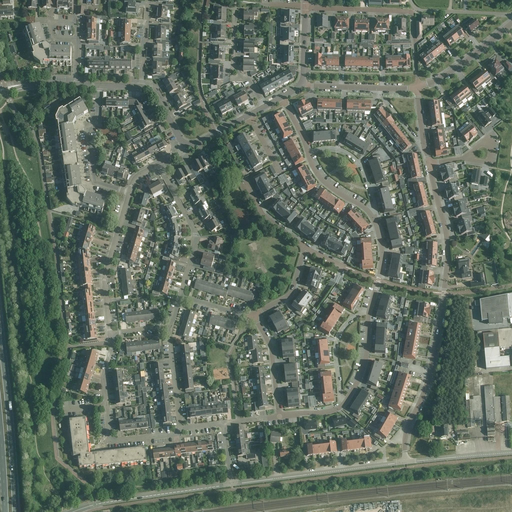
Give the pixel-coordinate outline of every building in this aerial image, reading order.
[(54,2),(55,2),(54,0),(42,0),(42,4),(43,5),(43,8),(50,8),(50,5),(50,3),(54,3),(54,2)] [(57,8),(63,9),(63,0),(54,0),(55,2),(57,2),(57,4),(57,8)] [(63,0),(63,9),(69,9),(69,2),(72,2),(72,0),(63,0)] [(124,0),(124,3),(125,3),(124,7),(127,7),(126,13),(136,14),(136,10),(135,10),(136,4),(131,3),(131,0),(124,0)] [(217,15),(226,16),(226,9),(220,9),(220,6),(214,4),(213,12),(217,12),(217,15)] [(167,11),(170,10),(173,10),(173,6),(166,5),(164,5),(164,8),(158,7),(157,13),(167,14),(167,11)] [(3,8),(3,7),(0,7),(0,16),(13,16),(13,11),(12,7),(7,7),(3,8)] [(85,16),(85,8),(78,7),(77,15),(85,16)] [(295,19),(295,13),(288,13),(288,10),(281,9),(281,15),(283,15),(283,18),(295,19)] [(257,17),(257,12),(244,11),(243,11),(243,16),(244,16),(244,20),(254,21),(254,17),(257,17)] [(167,18),(167,14),(157,13),(157,19),(163,20),(163,23),(169,23),(169,18),(167,18)] [(226,22),(227,22),(227,19),(226,19),(226,16),(217,15),(217,22),(213,21),(213,24),(219,24),(219,22),(226,22)] [(88,19),(87,25),(96,25),(96,19),(98,19),(98,16),(89,16),(89,19),(88,19)] [(433,19),(431,19),(431,17),(427,17),(427,16),(423,16),(423,17),(422,17),(422,22),(416,23),(417,39),(422,39),(422,26),(429,26),(429,24),(433,24),(433,19)] [(318,23),(318,28),(323,28),(322,30),(332,30),(332,23),(327,23),(327,17),(318,17),(318,18),(317,18),(317,23),(318,23)] [(119,27),(121,27),(130,27),(130,22),(129,22),(129,19),(120,18),(120,22),(119,21),(119,27)] [(294,25),(295,19),(283,18),(283,22),(281,22),(280,27),(287,28),(287,25),(294,25)] [(400,36),(400,32),(406,32),(406,20),(397,20),(397,28),(394,28),(394,36),(400,36)] [(479,26),(475,20),(469,25),(467,23),(465,24),(464,23),(461,25),(465,30),(468,28),(471,32),(479,26)] [(219,27),(219,24),(213,24),(213,27),(217,27),(216,33),(225,34),(226,27),(219,27)] [(249,24),(249,27),(245,27),(244,35),(253,36),(254,30),(256,30),(257,25),(249,24)] [(53,64),(57,65),(57,63),(60,63),(60,65),(64,65),(64,63),(67,63),(67,65),(71,65),(71,49),(50,48),(46,45),(40,25),(25,30),(26,34),(27,34),(28,36),(27,37),(28,41),(30,40),(30,43),(29,43),(30,47),(32,47),(33,50),(34,49),(36,54),(33,55),(34,59),(41,64),(45,64),(45,61),(50,61),(50,63),(53,63),(53,64)] [(155,34),(165,34),(166,31),(169,31),(169,25),(163,25),(163,28),(155,28),(155,34)] [(464,36),(460,31),(463,29),(459,25),(456,26),(451,30),(459,39),(464,36)] [(283,36),(294,37),(294,31),(287,31),(287,28),(280,27),(280,36),(283,37),(283,36)] [(474,36),(482,30),(480,28),(473,34),(474,36)] [(459,39),(451,30),(452,31),(448,35),(447,33),(455,43),(459,39)] [(225,37),(225,34),(216,33),(214,33),(214,39),(213,39),(210,39),(210,42),(219,42),(219,40),(225,40),(225,39),(227,40),(227,37),(225,37)] [(455,43),(447,33),(442,37),(443,37),(440,39),(444,44),(446,42),(450,47),(455,43)] [(169,38),(165,38),(165,34),(155,34),(155,40),(163,40),(163,43),(166,43),(169,43),(169,38)] [(99,36),(87,35),(87,41),(88,41),(88,44),(99,44),(99,36)] [(294,43),(294,37),(283,36),(283,37),(282,40),(280,39),(280,45),(287,46),(287,43),(294,43)] [(130,44),(130,38),(121,38),(121,43),(120,43),(120,46),(128,47),(128,44),(130,44)] [(257,41),(259,42),(259,39),(251,38),(251,41),(244,41),(244,47),(254,48),(257,48),(257,41)] [(445,51),(441,46),(444,44),(440,39),(437,42),(437,41),(433,45),(440,54),(445,51)] [(162,52),(162,48),(165,49),(166,43),(163,43),(159,43),(159,46),(153,46),(153,52),(162,52)] [(214,51),(214,54),(224,55),(224,48),(218,48),(218,44),(210,44),(210,51),(214,51)] [(293,54),(294,48),(289,48),(289,46),(287,46),(280,45),(280,54),(283,54),(283,53),(293,54)] [(440,54),(433,45),(432,45),(433,46),(429,50),(436,59),(436,58),(440,54)] [(251,54),(251,56),(258,57),(258,54),(254,54),(254,48),(244,47),(244,54),(251,54)] [(436,59),(429,50),(425,53),(431,62),(436,58),(436,59)] [(159,61),(168,61),(171,61),(171,60),(170,59),(168,59),(162,58),(162,52),(153,52),(153,58),(159,58),(159,61)] [(431,62),(425,53),(420,57),(421,58),(418,61),(418,65),(423,61),(427,65),(431,62)] [(224,56),(224,55),(214,54),(214,58),(213,58),(210,59),(210,64),(217,64),(217,61),(224,61),(225,61),(225,56),(224,56)] [(338,67),(339,62),(342,62),(342,56),(339,56),(339,55),(333,55),(332,67),(338,67)] [(351,68),(352,56),(346,55),(346,56),(342,56),(342,62),(345,62),(345,68),(351,68)] [(256,59),(258,60),(258,57),(251,56),(251,59),(244,59),(243,66),(254,66),(254,62),(256,60),(256,59)] [(392,68),(392,56),(386,56),(386,57),(382,57),(382,63),(386,63),(386,69),(392,68)] [(92,69),(92,71),(95,71),(95,69),(93,69),(94,58),(85,57),(85,61),(85,69),(88,69),(92,69)] [(379,69),(379,63),(382,63),(382,57),(379,57),(379,58),(373,58),(373,69),(379,69)] [(134,61),(126,61),(126,70),(127,70),(131,70),(131,69),(134,69),(134,61)] [(152,64),(152,70),(161,70),(161,67),(167,67),(168,66),(168,61),(159,61),(159,64),(152,64)] [(503,69),(501,66),(500,67),(496,61),(495,62),(495,61),(492,64),(489,67),(491,70),(493,74),(494,73),(496,75),(499,73),(499,72),(503,69)] [(511,68),(506,62),(503,64),(508,71),(511,68)] [(214,71),(214,74),(223,75),(223,68),(216,68),(217,65),(211,65),(210,71),(214,71)] [(257,74),(256,72),(256,69),(253,69),(254,66),(243,66),(243,72),(250,72),(250,75),(252,77),(257,74)] [(161,73),(161,70),(152,70),(152,76),(159,76),(158,79),(165,79),(165,74),(162,74),(161,73)] [(294,80),(289,71),(284,74),(289,82),(294,80)] [(494,78),(490,73),(487,76),(484,71),(479,75),(487,84),(491,81),(491,80),(494,78)] [(223,75),(214,74),(214,80),(214,85),(211,85),(211,89),(216,89),(220,88),(220,82),(219,82),(219,81),(223,81),(223,75)] [(289,82),(284,74),(280,76),(279,77),(284,85),(289,83),(289,82)] [(167,88),(167,89),(174,84),(173,82),(177,80),(174,75),(166,79),(167,81),(164,83),(165,85),(164,86),(165,89),(166,89),(167,88)] [(284,85),(279,77),(280,76),(279,75),(274,78),(274,79),(275,79),(279,88),(284,85)] [(487,84),(479,75),(475,78),(482,88),(483,88),(481,86),(485,83),(487,85),(487,84)] [(482,88),(475,78),(470,82),(474,87),(471,89),(475,93),(477,91),(478,92),(482,88)] [(274,90),(270,82),(269,79),(264,82),(270,93),(274,90)] [(279,88),(275,79),(274,79),(270,82),(274,90),(279,88)] [(270,93),(264,82),(259,85),(265,95),(270,93)] [(176,87),(174,84),(167,89),(170,94),(173,92),(175,95),(175,94),(185,89),(184,87),(182,89),(179,85),(176,87)] [(241,94),(239,95),(243,103),(248,101),(245,95),(248,93),(245,87),(239,90),(241,94)] [(474,94),(470,89),(468,91),(464,87),(459,91),(467,100),(472,96),(471,96),(474,94)] [(176,104),(184,100),(183,97),(186,95),(184,92),(186,91),(185,89),(175,94),(177,97),(173,99),(174,101),(173,102),(174,104),(175,104),(176,104)] [(467,100),(459,91),(455,94),(463,104),(462,102),(466,99),(467,100)] [(228,100),(223,103),(227,112),(233,109),(230,104),(232,103),(232,102),(228,94),(227,93),(227,94),(227,95),(227,96),(226,97),(228,100)] [(234,93),(231,95),(229,93),(228,94),(232,102),(235,100),(238,106),(243,103),(239,95),(236,96),(234,93)] [(463,104),(455,94),(450,98),(454,102),(449,106),(451,109),(451,108),(453,111),(455,109),(458,107),(463,104)] [(106,107),(112,107),(112,98),(111,98),(106,98),(103,98),(102,107),(106,107)] [(128,98),(124,98),(123,98),(123,108),(123,110),(130,110),(138,99),(128,98)] [(106,199),(102,198),(86,193),(82,188),(73,126),(76,120),(88,112),(79,99),(76,101),(77,103),(74,104),(74,103),(70,105),(71,106),(68,108),(69,109),(65,112),(63,109),(59,112),(56,119),(57,123),(60,122),(60,128),(59,128),(59,131),(58,131),(58,135),(60,135),(60,138),(59,138),(59,142),(61,142),(61,144),(60,145),(60,149),(62,149),(62,151),(61,152),(61,156),(63,156),(63,159),(65,159),(66,166),(64,166),(65,169),(63,170),(64,174),(65,174),(66,176),(64,176),(65,181),(66,180),(66,183),(65,183),(66,188),(67,187),(67,190),(69,190),(70,195),(67,196),(67,200),(73,206),(76,207),(77,204),(82,206),(82,207),(85,208),(84,209),(89,211),(89,209),(91,210),(91,211),(95,213),(96,211),(98,212),(98,213),(102,214),(106,199)] [(142,106),(138,99),(130,110),(134,110),(136,115),(145,111),(144,109),(142,106)] [(177,108),(178,107),(179,109),(183,107),(184,110),(192,106),(189,100),(185,102),(184,100),(176,104),(175,105),(177,108)] [(324,113),(324,100),(318,100),(318,106),(314,107),(315,113),(318,112),(324,113)] [(341,107),(341,101),(335,101),(335,113),(341,113),(344,113),(344,107),(341,107)] [(353,114),(353,101),(347,101),(347,107),(344,107),(344,113),(347,113),(353,114)] [(311,108),(308,102),(305,103),(305,102),(301,104),(308,115),(313,112),(314,113),(315,113),(314,107),(311,108)] [(370,110),(371,102),(365,102),(364,114),(365,114),(365,112),(370,112),(370,113),(373,113),(375,110),(370,110)] [(222,115),(227,112),(223,103),(217,106),(216,103),(213,104),(217,111),(219,110),(222,115)] [(308,115),(301,104),(298,105),(299,106),(297,108),(302,117),(307,114),(308,115)] [(146,108),(144,109),(145,111),(136,115),(133,117),(136,122),(139,120),(147,115),(145,112),(147,111),(146,108)] [(386,114),(382,110),(378,113),(375,110),(373,113),(371,116),(373,117),(374,117),(378,121),(386,114)] [(283,118),(280,113),(276,115),(275,112),(268,116),(272,124),(274,123),(283,118)] [(491,122),(489,119),(492,117),(489,113),(486,115),(484,114),(478,119),(485,127),(491,122)] [(381,125),(390,119),(391,118),(390,118),(386,114),(378,121),(381,125)] [(150,121),(154,119),(152,117),(149,119),(147,115),(139,120),(141,125),(150,120),(150,121)] [(286,123),(283,118),(274,123),(277,128),(286,123)] [(391,118),(390,119),(381,125),(385,130),(383,131),(384,131),(394,123),(390,119),(391,118)] [(152,125),(150,121),(150,120),(141,125),(138,126),(141,131),(144,130),(145,132),(153,128),(151,125),(152,125)] [(442,125),(441,120),(431,121),(432,127),(438,126),(438,129),(444,128),(443,125),(442,125)] [(477,134),(473,129),(475,127),(471,122),(468,123),(469,125),(464,129),(473,139),(475,137),(475,136),(477,134)] [(289,129),(286,123),(277,128),(280,134),(289,129)] [(397,128),(393,124),(394,123),(384,131),(387,136),(397,128),(397,127),(397,128)] [(397,127),(397,128),(387,136),(389,135),(392,139),(391,140),(400,132),(397,128),(397,127)] [(446,138),(445,132),(444,132),(444,128),(438,129),(439,133),(433,134),(434,139),(446,138)] [(292,134),(289,129),(280,134),(283,139),(292,134)] [(337,139),(336,136),(339,136),(339,129),(336,129),(336,131),(330,132),(331,142),(335,141),(337,141),(336,139),(337,139)] [(473,139),(464,129),(460,132),(459,132),(457,133),(458,139),(460,139),(463,137),(467,142),(469,140),(470,141),(473,139)] [(348,146),(353,137),(348,134),(349,132),(346,130),(343,136),(345,138),(343,142),(348,146)] [(394,144),(404,137),(404,136),(404,137),(400,132),(391,140),(394,144)] [(239,145),(249,139),(246,134),(236,140),(239,145)] [(398,149),(407,141),(404,137),(404,136),(404,137),(394,144),(394,145),(396,143),(399,148),(398,149)] [(353,149),(358,140),(353,137),(348,146),(353,149)] [(164,149),(163,148),(167,146),(164,141),(162,142),(160,139),(155,142),(160,150),(161,151),(164,149)] [(241,150),(252,144),(249,139),(239,145),(241,150)] [(295,145),(292,139),(284,144),(287,150),(295,145)] [(358,152),(363,143),(358,140),(353,149),(358,152)] [(409,153),(407,149),(411,146),(407,141),(398,149),(402,153),(404,155),(409,153)] [(146,147),(150,155),(155,153),(150,144),(149,142),(148,143),(147,145),(147,146),(146,147)] [(155,153),(160,150),(155,142),(150,144),(155,153)] [(369,152),(372,146),(370,145),(369,146),(363,143),(358,152),(363,155),(366,151),(369,152)] [(244,155),(254,149),(252,144),(241,150),(244,155)] [(298,150),(295,145),(287,150),(289,155),(298,150)] [(145,158),(150,155),(146,147),(141,149),(145,158)] [(141,160),(145,158),(141,149),(136,152),(141,160)] [(247,160),(257,154),(254,149),(244,155),(247,160)] [(301,155),(298,150),(289,155),(292,160),(301,155)] [(463,150),(455,151),(457,159),(465,158),(463,150)] [(141,162),(141,160),(136,152),(131,155),(129,156),(133,164),(137,162),(138,163),(141,162)] [(250,165),(260,159),(257,154),(247,160),(250,165)] [(304,161),(301,155),(292,160),(295,166),(304,161)] [(380,164),(378,158),(380,158),(379,155),(372,157),(373,160),(370,161),(368,162),(369,163),(370,167),(380,164)] [(418,161),(417,155),(408,157),(409,163),(407,163),(407,164),(418,161)] [(199,161),(203,170),(205,173),(213,168),(210,162),(207,164),(204,158),(199,161)] [(260,159),(250,165),(252,170),(254,169),(255,172),(263,168),(261,165),(263,164),(260,159)] [(200,171),(203,170),(199,161),(193,164),(196,170),(193,172),(200,185),(204,183),(200,175),(202,175),(200,171)] [(441,176),(454,173),(453,170),(455,169),(453,163),(447,165),(447,168),(440,170),(441,172),(440,172),(441,176)] [(107,175),(110,166),(104,164),(103,167),(101,167),(99,172),(104,174),(104,175),(106,176),(106,175),(107,175)] [(382,170),(380,164),(370,167),(372,173),(382,170)] [(121,179),(126,180),(129,170),(126,169),(127,167),(121,165),(120,169),(117,178),(118,178),(117,179),(121,180),(121,179)] [(307,171),(305,167),(304,166),(302,167),(302,166),(295,170),(298,176),(307,171)] [(187,167),(181,170),(186,178),(189,176),(191,181),(196,178),(193,171),(190,173),(187,167)] [(180,181),(186,178),(181,170),(176,173),(179,179),(176,180),(179,186),(182,184),(180,181)] [(257,184),(268,179),(265,173),(264,170),(258,173),(259,176),(254,179),(257,184)] [(384,176),(382,170),(372,173),(374,179),(384,176)] [(310,176),(307,171),(298,176),(301,181),(310,176)] [(486,186),(488,178),(483,178),(482,178),(480,178),(481,172),(473,171),(471,184),(479,185),(481,185),(481,186),(486,186)] [(417,182),(416,179),(421,178),(420,172),(409,174),(410,180),(408,180),(409,184),(417,182)] [(456,175),(455,176),(454,173),(441,176),(442,181),(443,180),(444,182),(451,180),(451,183),(458,181),(456,175)] [(313,181),(310,176),(301,181),(304,186),(313,181)] [(386,181),(384,176),(374,179),(376,183),(376,185),(378,184),(381,183),(382,186),(389,184),(388,181),(386,181)] [(269,184),(266,180),(268,179),(257,184),(260,190),(259,190),(270,184),(269,184)] [(316,187),(315,185),(313,181),(304,186),(307,192),(314,188),(316,187)] [(457,191),(457,188),(460,187),(458,181),(451,183),(452,186),(445,188),(446,190),(445,190),(446,194),(457,191)] [(158,193),(161,191),(162,193),(164,191),(165,193),(168,192),(164,184),(161,186),(159,182),(154,185),(158,193)] [(417,186),(417,182),(409,184),(410,188),(412,187),(413,193),(424,190),(423,184),(417,186)] [(263,195),(273,189),(270,184),(259,190),(260,190),(263,195)] [(389,194),(388,188),(390,187),(389,184),(382,186),(383,189),(378,190),(379,196),(389,194)] [(150,191),(148,193),(151,198),(153,197),(153,196),(158,193),(154,185),(148,188),(150,191)] [(189,195),(191,200),(199,196),(198,193),(200,192),(197,186),(190,190),(192,193),(189,195)] [(278,197),(276,195),(275,195),(272,190),(273,189),(263,195),(266,200),(271,198),(273,201),(278,197)] [(319,201),(324,192),(321,190),(319,189),(318,191),(314,197),(319,201)] [(459,200),(463,199),(461,193),(459,194),(459,191),(457,191),(446,194),(447,199),(448,198),(449,200),(456,198),(456,201),(459,200)] [(324,204),(329,196),(324,192),(319,201),(324,204)] [(149,199),(151,198),(148,193),(145,194),(145,195),(141,194),(138,205),(145,207),(147,199),(149,199)] [(391,200),(389,194),(379,196),(381,202),(391,200)] [(426,195),(415,198),(416,203),(427,201),(425,196),(426,195)] [(197,204),(199,206),(206,202),(203,197),(200,198),(199,196),(191,200),(194,205),(197,204)] [(276,212),(284,203),(279,199),(280,198),(278,196),(278,197),(273,201),(275,203),(271,208),(276,212)] [(329,208),(334,199),(329,196),(324,204),(329,208)] [(466,208),(465,205),(467,204),(466,198),(463,199),(459,200),(460,203),(453,205),(453,207),(452,207),(454,211),(466,208)] [(334,211),(339,203),(334,199),(329,208),(334,211)] [(392,205),(391,200),(381,202),(382,208),(392,205)] [(428,206),(427,201),(416,203),(417,209),(428,206)] [(197,210),(200,216),(208,212),(206,209),(209,207),(206,202),(199,206),(200,209),(197,210)] [(280,217),(288,207),(284,203),(276,212),(280,216),(280,217)] [(343,208),(344,206),(343,205),(339,203),(334,211),(339,214),(343,208)] [(166,213),(167,215),(175,211),(172,206),(169,208),(168,205),(160,209),(163,214),(166,213)] [(394,211),(392,205),(382,208),(384,214),(389,213),(390,216),(396,214),(395,211),(394,211)] [(285,220),(293,211),(288,207),(280,217),(281,216),(285,220)] [(471,216),(469,210),(467,211),(466,208),(454,211),(455,216),(456,215),(456,217),(463,215),(464,218),(471,216)] [(144,215),(147,216),(148,211),(141,209),(140,212),(137,210),(136,212),(135,212),(134,212),(134,215),(134,216),(143,219),(144,215)] [(349,221),(357,214),(354,211),(352,209),(345,216),(349,221)] [(209,214),(208,212),(200,216),(203,221),(206,219),(207,222),(210,220),(217,217),(224,213),(223,210),(220,211),(220,210),(213,214),(212,213),(209,214)] [(166,219),(168,224),(177,222),(175,218),(178,216),(175,211),(167,215),(169,218),(166,219)] [(296,221),(300,217),(297,215),(298,215),(293,211),(285,220),(290,224),(294,220),(296,221)] [(432,219),(430,213),(425,214),(424,211),(418,212),(419,216),(418,218),(419,220),(420,222),(423,221),(432,219)] [(361,218),(357,214),(349,221),(353,225),(361,218)] [(136,226),(143,228),(144,228),(146,223),(142,222),(143,219),(134,216),(133,216),(133,219),(133,220),(134,220),(133,222),(137,223),(136,226)] [(300,232),(306,223),(301,220),(303,218),(300,216),(300,217),(296,221),(298,223),(295,228),(300,232)] [(334,216),(329,225),(333,228),(339,218),(334,216)] [(457,225),(459,229),(471,226),(470,223),(472,222),(471,216),(464,218),(465,221),(458,223),(458,225),(457,225)] [(220,223),(217,217),(210,220),(212,223),(207,226),(209,229),(210,229),(211,232),(217,229),(218,231),(223,229),(221,225),(220,225),(219,223),(220,223)] [(365,223),(361,218),(353,225),(357,229),(365,223)] [(397,224),(396,218),(388,220),(386,220),(386,222),(387,226),(397,224)] [(433,224),(432,219),(423,221),(424,226),(422,226),(422,227),(434,224),(434,223),(433,224)] [(172,229),(172,232),(181,231),(180,225),(177,226),(177,222),(168,224),(169,230),(172,229)] [(305,236),(311,227),(306,223),(300,232),(305,235),(305,236)] [(369,227),(368,226),(365,223),(357,229),(362,234),(368,228),(369,227)] [(398,230),(397,224),(387,226),(388,232),(398,230)] [(434,224),(422,227),(424,232),(434,229),(433,224),(434,224)] [(84,225),(83,231),(94,234),(95,228),(84,225)] [(474,228),(472,229),(471,226),(459,229),(460,234),(461,233),(461,235),(468,233),(469,236),(476,234),(474,228)] [(310,239),(317,229),(316,230),(311,227),(305,236),(305,235),(310,239)] [(150,230),(144,228),(143,228),(142,231),(135,229),(134,234),(142,237),(144,232),(149,233),(150,230)] [(322,239),(325,234),(322,232),(317,229),(310,239),(315,242),(319,237),(322,239)] [(436,235),(434,229),(424,232),(425,238),(436,235)] [(400,236),(398,230),(388,232),(390,238),(400,236)] [(83,231),(81,237),(92,240),(94,234),(83,231)] [(170,241),(179,242),(178,238),(182,237),(181,231),(172,232),(169,232),(170,238),(167,239),(168,241),(170,241)] [(328,248),(333,237),(327,235),(325,234),(322,239),(324,241),(322,246),(328,248)] [(401,241),(400,236),(390,238),(391,244),(401,241)] [(81,237),(79,243),(90,246),(92,240),(81,237)] [(214,242),(210,241),(208,248),(218,251),(221,244),(220,244),(222,239),(215,237),(214,240),(215,241),(214,242)] [(333,252),(338,242),(332,239),(333,237),(328,248),(333,251),(333,252)] [(437,250),(437,245),(431,244),(431,240),(425,241),(425,244),(425,250),(437,250)] [(178,245),(179,242),(170,241),(169,246),(172,247),(171,250),(179,252),(181,246),(178,245)] [(402,247),(401,241),(391,244),(392,248),(393,250),(394,249),(402,247)] [(339,254),(344,242),(343,242),(343,244),(338,242),(333,252),(333,251),(339,254)] [(349,252),(352,246),(349,245),(344,242),(339,254),(344,256),(347,251),(349,252)] [(77,249),(80,249),(89,252),(90,246),(79,243),(77,249)] [(90,261),(89,252),(80,249),(81,256),(77,257),(78,263),(90,261)] [(139,258),(141,253),(138,252),(128,249),(127,253),(128,253),(128,255),(139,258)] [(179,252),(171,250),(168,249),(165,257),(170,259),(173,260),(174,257),(177,258),(179,252)] [(204,253),(202,259),(213,262),(214,259),(218,260),(219,258),(218,257),(219,255),(212,253),(211,255),(204,253)] [(140,264),(138,264),(139,258),(128,255),(126,260),(133,262),(132,265),(139,267),(140,264)] [(166,267),(175,269),(176,264),(169,262),(170,259),(165,257),(163,257),(162,260),(167,261),(166,267)] [(212,266),(213,262),(202,259),(201,265),(208,267),(207,270),(214,272),(216,267),(212,266)] [(461,274),(462,279),(471,278),(470,272),(469,273),(468,268),(469,268),(468,264),(469,262),(469,260),(467,259),(465,259),(464,261),(458,262),(459,270),(461,269),(462,274),(461,274)] [(436,267),(437,261),(426,261),(426,267),(421,266),(421,269),(427,270),(427,267),(436,267)] [(321,278),(323,272),(311,268),(310,274),(321,278)] [(121,270),(122,277),(131,276),(130,271),(133,271),(133,269),(130,269),(121,270)] [(433,277),(434,274),(427,273),(427,270),(421,269),(421,273),(423,273),(422,279),(434,280),(434,277),(433,277)] [(398,279),(399,273),(389,271),(388,277),(393,278),(393,281),(400,283),(400,280),(398,279)] [(318,283),(319,278),(321,278),(310,274),(308,280),(320,284),(320,283),(318,283)] [(200,290),(203,281),(199,280),(199,277),(198,277),(197,280),(194,288),(200,290)] [(81,287),(83,286),(84,286),(85,289),(91,288),(91,286),(92,285),(92,279),(80,281),(81,287)] [(434,284),(434,280),(422,279),(422,285),(418,285),(418,288),(425,289),(425,285),(432,286),(432,284),(434,284)] [(203,281),(200,290),(207,292),(210,280),(209,280),(208,283),(203,281)] [(213,294),(216,285),(211,284),(212,281),(210,280),(207,292),(213,294)] [(320,284),(308,280),(306,286),(312,288),(311,291),(317,293),(318,289),(318,290),(320,284)] [(216,285),(213,294),(219,296),(223,284),(221,284),(220,287),(216,285)] [(225,285),(223,284),(219,296),(226,298),(230,284),(229,287),(228,289),(224,288),(225,285)] [(233,297),(235,288),(231,287),(232,284),(230,284),(226,298),(227,296),(233,297)] [(361,295),(365,290),(356,285),(353,290),(361,295)] [(160,293),(167,295),(168,290),(160,287),(157,287),(156,292),(153,291),(152,294),(151,297),(159,296),(160,293)] [(239,299),(243,287),(241,287),(240,290),(235,288),(233,297),(239,299)] [(244,288),(243,287),(239,299),(245,301),(248,292),(244,291),(244,288)] [(81,299),(83,298),(92,297),(91,288),(85,289),(85,292),(80,293),(81,299)] [(358,300),(361,295),(353,290),(349,295),(358,300)] [(253,294),(248,292),(245,301),(252,303),(255,294),(254,294),(255,291),(254,291),(253,294)] [(313,299),(315,296),(310,293),(308,296),(303,292),(299,297),(299,296),(299,297),(309,304),(313,299)] [(391,303),(392,297),(385,295),(383,294),(382,296),(381,300),(391,303)] [(355,305),(358,300),(349,295),(346,300),(355,305)] [(502,320),(509,319),(509,317),(507,295),(480,301),(475,302),(475,307),(480,306),(482,322),(487,321),(487,324),(502,323),(502,320)] [(309,304),(299,297),(299,296),(299,297),(296,302),(305,309),(306,309),(304,308),(308,303),(309,304)] [(351,311),(355,305),(346,300),(343,305),(351,311)] [(391,303),(381,300),(379,306),(389,309),(391,303)] [(430,313),(430,309),(429,309),(429,306),(423,305),(423,302),(416,301),(416,304),(417,304),(416,311),(430,313)] [(305,309),(296,302),(292,307),(297,310),(295,313),(301,317),(303,314),(302,314),(305,309)] [(344,311),(345,310),(343,309),(336,304),(333,310),(341,315),(344,311)] [(389,309),(379,306),(378,312),(388,314),(389,309)] [(151,308),(152,320),(159,319),(158,310),(153,310),(153,307),(151,308)] [(272,322),(283,316),(279,308),(273,311),(274,314),(271,316),(269,317),(270,318),(272,322)] [(133,322),(132,313),(127,313),(127,310),(125,311),(125,314),(126,323),(133,322)] [(184,317),(193,319),(195,315),(198,316),(198,314),(195,313),(186,310),(184,317)] [(338,320),(341,315),(333,310),(330,315),(338,320)] [(429,316),(430,313),(416,311),(415,317),(414,316),(413,319),(420,321),(421,318),(427,319),(428,316),(429,316)] [(386,320),(388,320),(389,320),(390,316),(389,315),(388,314),(378,312),(377,316),(376,318),(378,318),(386,320)] [(211,325),(215,326),(218,317),(212,315),(209,324),(208,327),(210,328),(211,325)] [(335,325),(338,320),(330,315),(326,320),(335,325)] [(275,327),(286,321),(283,316),(272,322),(275,327)] [(192,324),(193,319),(184,317),(183,323),(195,327),(195,325),(192,324)] [(219,330),(221,331),(224,319),(218,317),(215,326),(220,327),(219,330)] [(223,328),(228,330),(231,321),(224,319),(221,331),(223,331),(223,328)] [(332,330),(335,325),(326,320),(323,325),(332,330)] [(237,323),(231,321),(228,330),(233,331),(232,334),(237,336),(239,330),(235,329),(237,323)] [(290,330),(286,321),(275,327),(277,331),(278,333),(279,332),(283,330),(284,333),(290,330)] [(415,357),(421,324),(409,322),(403,358),(414,360),(415,360),(415,359),(415,357)] [(194,328),(195,327),(183,323),(181,329),(190,332),(191,327),(194,328)] [(332,330),(323,325),(320,330),(327,334),(328,335),(329,334),(332,330)] [(188,337),(190,332),(181,329),(179,336),(185,338),(184,341),(190,342),(192,343),(193,340),(191,339),(191,337),(188,337)] [(483,342),(498,340),(498,333),(483,335),(483,342)] [(294,345),(293,336),(286,337),(287,340),(283,340),(281,340),(281,342),(282,346),(294,345)] [(244,345),(257,344),(256,337),(247,338),(247,343),(244,343),(244,345)] [(328,346),(327,342),(327,340),(325,340),(322,340),(321,337),(314,338),(315,341),(317,341),(317,347),(328,346)] [(152,341),(153,350),(158,350),(158,353),(160,353),(160,350),(159,340),(152,341)] [(498,340),(483,342),(484,350),(499,348),(498,340)] [(134,356),(133,343),(126,344),(127,353),(132,353),(132,356),(134,356)] [(500,358),(499,348),(484,350),(486,370),(510,368),(509,357),(500,358)] [(85,356),(88,357),(97,360),(98,354),(87,351),(85,356)] [(296,360),(295,351),(282,352),(283,357),(283,359),(285,358),(289,358),(289,361),(296,360)] [(88,357),(86,363),(95,366),(97,360),(88,357)] [(329,362),(329,358),(319,359),(319,365),(317,365),(318,369),(325,368),(324,365),(328,364),(329,364),(329,362)] [(297,370),(296,360),(289,361),(290,364),(286,365),(284,365),(284,367),(285,371),(297,370)] [(381,370),(383,364),(385,365),(386,362),(379,360),(378,363),(373,361),(371,367),(381,370)] [(151,371),(163,370),(162,364),(157,365),(157,362),(153,362),(154,369),(151,369),(151,371)] [(86,363),(84,369),(93,371),(95,366),(86,363)] [(381,370),(371,367),(370,373),(379,376),(381,370)] [(84,369),(82,374),(91,377),(93,371),(84,369)] [(400,411),(410,379),(411,376),(410,376),(400,372),(389,407),(400,411)] [(378,381),(379,376),(370,373),(368,379),(378,381)] [(82,374),(81,380),(90,383),(91,377),(82,374)] [(299,385),(298,376),(285,377),(286,382),(286,383),(288,383),(292,383),(292,386),(299,385)] [(376,387),(378,381),(368,379),(366,384),(371,386),(370,389),(377,391),(378,388),(376,387)] [(81,380),(79,386),(88,389),(90,383),(81,380)] [(186,393),(194,392),(193,386),(198,385),(198,383),(184,385),(185,390),(186,393)] [(88,389),(79,386),(77,385),(75,391),(86,394),(88,389)] [(300,395),(299,385),(292,386),(292,389),(288,390),(289,390),(287,390),(287,392),(287,396),(300,395)] [(495,398),(494,386),(484,387),(484,388),(487,437),(495,436),(494,427),(495,427),(495,423),(501,423),(501,422),(503,422),(503,423),(511,422),(509,397),(501,397),(503,419),(501,420),(500,397),(495,398)] [(373,397),(375,394),(369,390),(367,393),(365,391),(363,390),(362,392),(360,395),(368,401),(371,396),(373,397)] [(480,396),(473,397),(472,397),(473,400),(469,400),(468,391),(465,392),(467,428),(475,428),(475,421),(481,420),(480,396)] [(368,401),(360,395),(356,400),(365,406),(368,401)] [(365,406),(356,400),(353,405),(361,411),(365,406)] [(222,406),(223,414),(228,414),(228,409),(231,409),(230,401),(225,402),(225,405),(222,406)] [(267,402),(255,403),(255,405),(258,405),(259,411),(268,410),(267,407),(268,407),(267,402)] [(358,416),(361,411),(353,405),(351,409),(350,410),(351,411),(354,413),(352,416),(358,420),(360,417),(358,416)] [(395,424),(397,420),(398,418),(396,417),(393,416),(395,413),(389,410),(387,412),(389,413),(386,419),(395,424)] [(141,420),(142,429),(147,428),(150,427),(149,415),(144,416),(144,420),(141,420)] [(96,467),(147,462),(145,448),(95,454),(94,452),(93,451),(90,451),(90,450),(91,450),(90,445),(94,445),(93,437),(89,437),(86,417),(82,417),(82,419),(68,420),(72,457),(74,456),(76,456),(77,459),(78,459),(79,468),(96,466),(96,467)] [(346,425),(344,417),(332,420),(333,424),(332,424),(334,427),(335,428),(346,425)] [(376,419),(373,424),(378,427),(381,422),(376,419)] [(392,429),(395,424),(386,419),(383,424),(392,429)] [(309,435),(308,430),(317,429),(317,427),(318,427),(318,423),(316,423),(316,421),(304,422),(305,428),(301,428),(302,435),(309,435)] [(389,434),(392,429),(383,424),(380,429),(389,434)] [(235,435),(247,434),(247,432),(244,432),(243,425),(235,426),(235,430),(235,435)] [(445,438),(448,437),(448,433),(449,433),(449,430),(450,429),(450,426),(448,426),(448,425),(444,426),(444,429),(440,430),(440,438),(442,438),(442,439),(445,438)] [(387,438),(389,434),(380,429),(377,434),(375,433),(374,436),(380,440),(381,437),(384,438),(386,439),(387,438)] [(458,442),(470,440),(470,436),(468,436),(468,431),(455,432),(455,434),(457,436),(458,442)] [(280,443),(281,434),(271,433),(270,442),(280,443)] [(207,442),(208,455),(210,455),(210,451),(216,450),(215,442),(212,442),(207,442)] [(292,457),(291,453),(289,453),(289,451),(286,451),(285,447),(281,448),(282,452),(280,452),(280,457),(286,457),(286,458),(292,457)] [(246,450),(237,451),(238,457),(246,456),(247,456),(248,459),(256,458),(255,454),(250,454),(250,453),(249,450),(246,450)]
